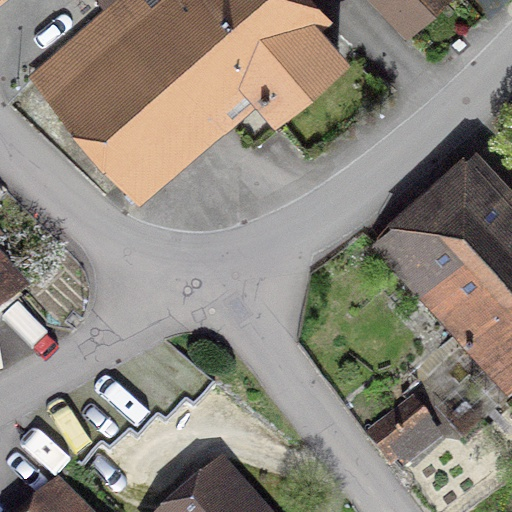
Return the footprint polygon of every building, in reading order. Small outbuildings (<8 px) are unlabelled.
[(0,0),(0,14),(17,0),(0,0)] [(340,15),(325,0),(113,0),(22,82),(145,211),(260,103),(291,135),(365,65),(327,26),(340,15)] [(457,0),(372,0),(415,43),(457,0)] [(511,370),(511,222),(460,168),(373,250),(499,383),(511,370)] [(0,245),(0,323),(33,296),(0,256),(0,254),(4,251),(0,245)] [(431,434),(409,405),(369,435),(391,464),(431,434)] [(266,511),(223,467),(171,511),(266,511)] [(91,511),(62,483),(32,511),(91,511)]
